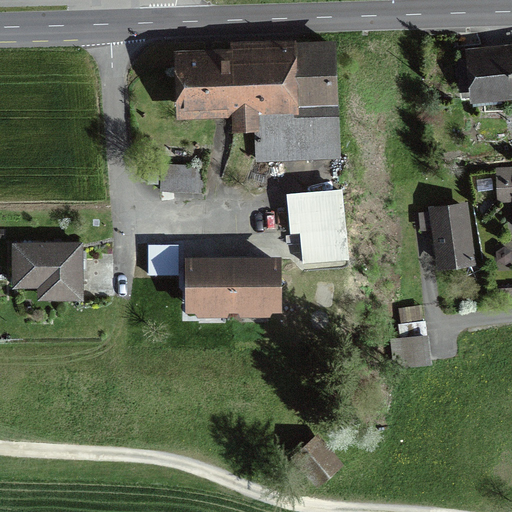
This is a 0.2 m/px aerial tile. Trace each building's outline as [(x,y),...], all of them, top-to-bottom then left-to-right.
[(336,154),(333,46),(237,49),(237,53),(178,54),(179,113),(239,111),(239,128),(262,127),(262,156),(336,154)] [(511,48),(464,52),(467,108),(511,104),(511,48)] [(203,167),(161,167),(161,172),(161,183),(161,191),(202,191),(203,167)] [(511,168),(496,170),(499,209),(511,208),(511,168)] [(161,172),(148,172),(148,183),(161,183),(161,172)] [(342,192),(289,197),(292,232),(301,232),(345,228),(342,192)] [(469,204),(429,211),(440,277),(480,271),(469,204)] [(345,228),(301,232),(303,263),(348,259),(345,228)] [(82,238),(12,239),(13,285),(34,285),(34,296),(38,296),(38,298),(41,298),(41,303),(54,303),(54,297),(83,297),(82,238)] [(177,247),(149,247),(149,274),(177,274),(177,247)] [(231,304),(232,262),(190,262),(189,304),(231,304)] [(277,262),(232,262),(231,304),(277,304),(277,262)] [(424,335),(395,339),(398,363),(427,359),(424,335)] [(339,471),(315,441),(289,461),(313,491),(339,471)]
